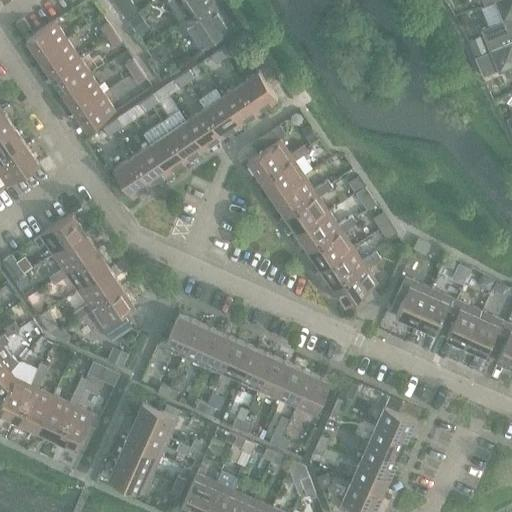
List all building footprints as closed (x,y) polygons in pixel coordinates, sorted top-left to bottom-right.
[(139,10),(131,0),(114,0),(127,18),(139,10)] [(167,0),(181,19),(208,0),(167,0)] [(199,46),(229,26),(212,0),(208,0),(181,19),(199,46)] [(511,0),(493,0),(494,0),(502,22),(481,30),(489,52),(481,56),(511,42),(511,0)] [(138,15),(129,21),(136,32),(145,26),(138,15)] [(29,27),(23,17),(15,22),(22,32),(29,27)] [(27,37),(39,56),(67,37),(55,19),(27,37)] [(101,27),(107,37),(115,32),(108,22),(101,27)] [(114,46),(121,41),(115,32),(107,37),(114,46)] [(481,36),(470,41),(475,55),(487,50),(481,36)] [(79,55),(67,37),(39,56),(51,74),(79,55)] [(511,42),(481,56),(486,68),(494,64),(498,73),(511,67),(511,42)] [(225,44),(218,49),(224,58),(231,53),(225,44)] [(216,63),(224,58),(218,49),(210,54),(216,63)] [(51,74),(63,92),(91,73),(79,55),(51,74)] [(125,63),(131,73),(138,68),(132,58),(125,63)] [(131,73),(138,83),(145,77),(138,68),(131,73)] [(182,73),(188,82),(194,78),(188,69),(182,73)] [(240,82),(259,111),(278,98),(259,70),(240,82)] [(75,110),(103,91),(91,73),(63,92),(75,110)] [(179,87),(188,82),(182,73),(174,79),(179,87)] [(241,123),(259,111),(240,82),(222,94),(241,123)] [(115,110),(103,91),(75,110),(87,128),(115,110)] [(152,93),(146,97),(152,106),(158,102),(152,93)] [(223,135),(241,123),(222,94),(204,106),(223,135)] [(144,111),(152,106),(146,97),(138,103),(144,111)] [(204,106),(186,118),(205,147),(223,135),(204,106)] [(0,135),(14,126),(2,108),(0,109),(0,135)] [(116,117),(110,121),(116,130),(122,126),(116,117)] [(187,159),(205,147),(186,118),(168,130),(187,159)] [(107,135),(116,130),(110,121),(102,127),(107,135)] [(279,138),(286,133),(279,123),(251,142),(258,152),(279,138)] [(307,124),(300,129),(307,141),(315,135),(307,124)] [(0,135),(0,161),(26,144),(14,126),(0,135)] [(168,130),(150,142),(169,171),(187,159),(168,130)] [(248,159),(261,178),(292,156),(289,153),(279,138),(258,152),(248,159)] [(151,183),(169,171),(150,142),(132,154),(151,183)] [(0,172),(7,183),(39,162),(26,144),(0,161),(0,172)] [(297,148),(302,156),(309,151),(306,147),(304,144),(297,148)] [(289,153),(292,156),(294,161),(302,156),(297,148),(289,153)] [(132,195),(151,183),(132,154),(113,167),(132,195)] [(272,195),(303,174),(294,161),(292,156),(261,178),(272,195)] [(314,189),(303,174),(272,195),(285,213),(316,192),(314,189)] [(365,185),(357,174),(356,175),(347,181),(355,192),(364,186),(365,186),(365,185)] [(328,179),(321,184),(326,191),(333,186),(330,182),(328,179)] [(318,196),(326,191),(321,184),(314,189),(316,192),(318,196)] [(364,186),(355,192),(366,209),(376,202),(365,186),(364,186)] [(297,231),(328,210),(318,196),(316,192),(285,213),(297,231)] [(297,231),(309,250),(340,228),(338,225),(328,210),(297,231)] [(389,221),(382,210),(380,211),(372,217),(379,227),(389,221)] [(46,242),(52,252),(85,230),(72,212),(34,238),(40,246),(46,242)] [(346,219),(351,227),(358,223),(355,218),(352,215),(346,219)] [(346,219),(338,225),(340,228),(343,232),(351,227),(346,219)] [(396,232),(389,221),(379,227),(386,239),(395,233),(396,232)] [(321,267),(352,246),(343,232),(340,228),(309,250),(321,267)] [(50,276),(52,278),(97,248),(85,230),(52,252),(63,267),(50,276)] [(418,238),(413,247),(425,253),(430,244),(418,238)] [(321,267),(333,285),(364,263),(362,260),(352,246),(321,267)] [(76,287),(109,265),(97,248),(52,278),(55,283),(68,274),(76,287)] [(379,253),(377,250),(369,255),(374,263),(375,262),(382,258),(381,257),(379,253)] [(14,278),(23,271),(11,253),(1,259),(14,278)] [(369,255),(362,260),(364,263),(367,268),(374,263),(369,255)] [(460,262),(454,274),(465,279),(470,266),(460,262)] [(377,282),(367,268),(364,263),(333,285),(345,303),(361,293),(373,285),(377,282)] [(121,283),(109,265),(76,287),(87,303),(74,312),(75,314),(121,283)] [(481,275),(479,280),(481,286),(489,289),(493,280),(481,275)] [(395,314),(415,323),(431,287),(404,276),(391,305),(398,308),(395,314)] [(495,281),(492,288),(498,290),(502,289),(504,285),(495,281)] [(122,310),(134,302),(121,283),(75,314),(79,319),(92,310),(102,324),(122,310)] [(373,285),(361,293),(366,301),(367,303),(380,295),(379,293),(373,285)] [(435,331),(437,326),(443,328),(456,299),(431,287),(415,323),(435,331)] [(446,336),(465,345),(481,310),(456,299),(443,328),(448,331),(446,336)] [(60,326),(48,308),(39,314),(51,332),(60,326)] [(130,322),(122,310),(102,324),(110,336),(130,322)] [(481,310),(465,345),(485,354),(488,348),(493,350),(506,321),(481,310)] [(165,343),(184,352),(198,321),(179,312),(165,343)] [(14,321),(4,328),(9,335),(19,328),(14,321)] [(198,321),(184,352),(203,360),(217,329),(198,321)] [(511,323),(506,321),(493,350),(498,353),(496,359),(511,365),(511,323)] [(60,326),(51,332),(52,334),(61,338),(64,330),(61,325),(60,326)] [(203,360),(222,368),(236,338),(217,329),(203,360)] [(10,339),(7,336),(0,340),(0,379),(8,369),(18,360),(12,353),(4,343),(10,339)] [(236,338),(222,368),(240,377),(254,346),(236,338)] [(240,377),(259,385),(273,354),(254,346),(240,377)] [(121,366),(125,357),(111,350),(107,359),(121,366)] [(273,354),(259,385),(278,393),(292,363),(273,354)] [(14,374),(8,369),(0,379),(0,411),(18,419),(44,363),(41,361),(32,382),(14,374)] [(100,376),(105,366),(94,361),(89,371),(100,376)] [(44,363),(18,419),(37,428),(54,392),(39,385),(48,365),(44,363)] [(278,393),(297,402),(310,371),(292,363),(278,393)] [(297,402),(316,410),(330,380),(310,371),(297,402)] [(174,375),(169,386),(179,390),(180,391),(181,390),(184,384),(182,379),(174,375)] [(37,428),(57,438),(85,378),(82,376),(71,400),(54,392),(37,428)] [(57,438),(77,447),(88,424),(93,413),(94,411),(78,404),(89,380),(85,378),(57,438)] [(359,384),(348,379),(341,393),(352,398),(359,384)] [(158,392),(165,395),(169,386),(162,383),(158,392)] [(179,390),(169,386),(165,395),(174,399),(179,390)] [(388,396),(385,404),(397,410),(401,401),(388,396)] [(338,397),(334,406),(343,409),(347,401),(338,397)] [(195,408),(202,412),(206,403),(199,399),(195,408)] [(134,420),(169,436),(181,409),(166,402),(163,409),(142,400),(134,420)] [(216,407),(206,403),(202,412),(211,416),(216,407)] [(397,410),(385,404),(376,424),(406,437),(415,418),(397,410)] [(331,413),(339,417),(343,409),(334,406),(331,413)] [(93,413),(88,424),(94,426),(99,416),(93,413)] [(232,425),(240,428),(244,419),(237,415),(232,425)] [(282,415),(274,432),(281,436),(289,418),(282,415)] [(249,432),(253,423),(244,419),(240,428),(249,432)] [(134,420),(125,439),(160,454),(169,436),(134,420)] [(376,424),(367,443),(398,456),(406,437),(376,424)] [(226,439),(233,442),(237,434),(230,431),(226,439)] [(270,442),(277,445),(281,436),(274,432),(270,442)] [(256,443),(237,434),(233,442),(234,443),(228,457),(239,463),(244,450),(251,453),(256,443)] [(321,435),(318,443),(327,447),(330,439),(321,435)] [(286,449),(290,440),(281,436),(277,445),(286,449)] [(195,437),(191,446),(199,449),(202,441),(195,437)] [(125,439),(117,457),(152,473),(160,454),(125,439)] [(314,451),(323,455),(327,447),(318,443),(314,451)] [(367,443),(359,461),(390,475),(398,456),(367,443)] [(187,454),(195,458),(199,449),(191,446),(187,454)] [(263,456),(270,459),(274,451),(267,447),(263,456)] [(270,459),(279,463),(283,455),(274,451),(270,459)] [(108,477),(143,493),(152,473),(117,457),(108,477)] [(351,480),(382,494),(390,475),(359,461),(351,480)] [(181,507),(191,511),(202,511),(216,481),(196,472),(181,507)] [(177,475),(174,482),(182,486),(186,479),(177,475)] [(299,478),(302,487),(311,483),(308,475),(299,478)] [(369,511),(373,511),(382,494),(351,480),(338,508),(347,511),(350,503),(369,511)] [(224,511),(235,489),(216,481),(202,511),(224,511)] [(169,491),(178,495),(182,486),(174,482),(169,491)] [(305,495),(314,492),(311,483),(302,487),(305,495)] [(224,511),(246,511),(253,498),(235,489),(224,511)] [(253,498),(246,511),(269,511),(272,506),(253,498)]
